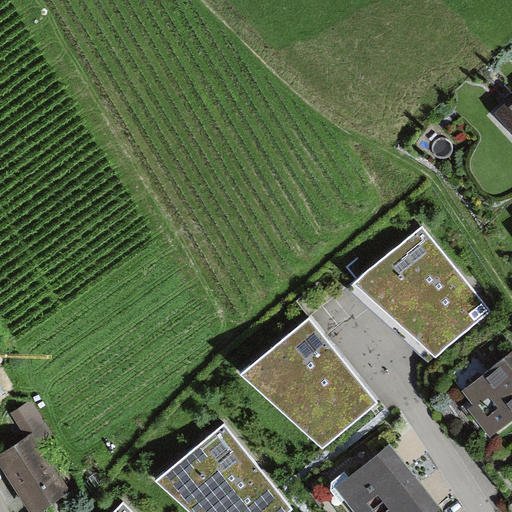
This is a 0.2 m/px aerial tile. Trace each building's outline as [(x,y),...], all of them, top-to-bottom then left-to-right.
[(511,100),(494,117),(511,135),(511,100)] [(354,276),(439,352),(490,311),(423,226),(354,276)] [(241,367),(323,440),(377,401),(311,316),(241,367)] [(511,417),(511,352),(461,387),(492,431),(511,417)] [(293,511),(294,511),(225,426),(156,486),(184,511),(293,511)] [(34,438),(0,459),(0,466),(29,511),(42,511),(70,494),(34,438)] [(373,511),(416,479),(390,447),(336,491),(352,511),(373,511)] [(439,511),(441,510),(416,479),(373,511),(439,511)] [(112,511),(133,511),(123,502),(112,511)]
